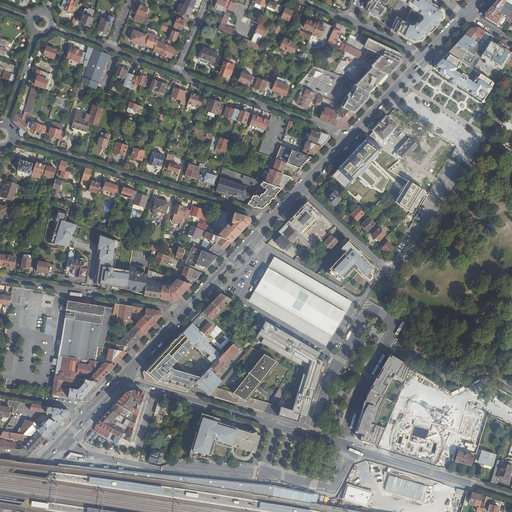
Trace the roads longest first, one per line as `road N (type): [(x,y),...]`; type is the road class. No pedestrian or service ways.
road 1 (residential): [(511,496),(121,378)]
road 2 (residential): [(14,140),(272,218)]
road 3 (residential): [(0,278),(182,313)]
road 4 (residential): [(349,136),(176,73)]
road 5 (unknown): [(382,457),(411,425),(443,436),(447,466),(429,511)]
road 6 (tertiary): [(92,408),(0,507)]
road 7 (tertiary): [(272,218),(182,313)]
